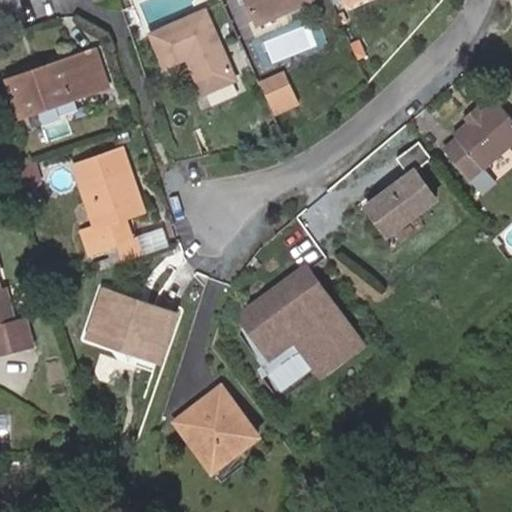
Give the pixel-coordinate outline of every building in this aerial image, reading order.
[(243,0),(253,21),(278,10),(280,14),(308,0),(243,0)] [(206,14),(152,37),(165,69),(188,59),(203,95),(235,80),(206,14)] [(28,85),(25,77),(6,84),(19,120),(107,88),(95,52),(42,71),(44,79),(28,85)] [(42,71),(25,77),(28,85),(44,79),(42,71)] [(480,168),(511,141),(511,121),(496,102),(456,138),(462,145),(448,156),(466,178),(480,167),(480,168)] [(188,131),(164,135),(172,159),(197,154),(188,131)] [(407,175),(365,206),(387,235),(435,200),(413,171),(429,159),(418,143),(395,159),(407,175)] [(110,246),(133,238),(132,213),(125,215),(116,186),(132,181),(122,150),(74,166),(94,225),(81,230),(88,252),(110,246)] [(35,160),(12,161),(14,186),(37,184),(35,160)] [(142,210),(132,181),(116,186),(125,215),(132,213),(142,210)] [(162,231),(142,236),(146,251),(166,245),(162,231)] [(115,262),(139,254),(133,238),(110,246),(115,262)] [(0,352),(38,340),(28,310),(23,312),(19,313),(0,253),(0,352)] [(360,338),(308,266),(245,309),(252,318),(239,327),(269,368),(300,346),(317,369),(360,338)] [(173,310),(101,287),(85,332),(158,357),(173,310)] [(209,408),(179,431),(207,469),(253,434),(217,388),(202,400),(209,408)] [(173,423),(179,431),(209,408),(202,400),(173,423)] [(253,434),(207,469),(218,484),(224,480),(221,476),(256,437),(253,434)]
